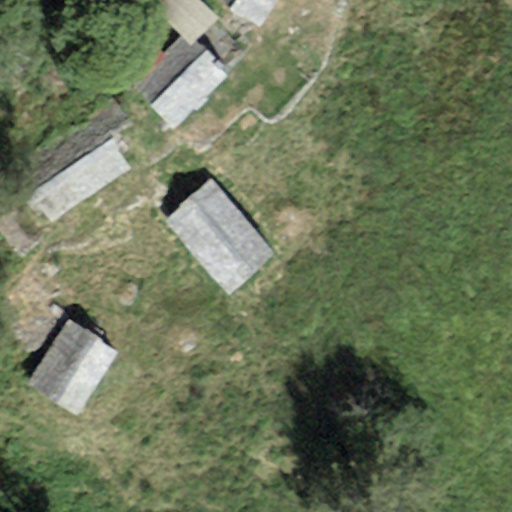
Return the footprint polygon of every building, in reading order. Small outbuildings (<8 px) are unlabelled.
[(195,0),(147,0),(145,3),(179,36),(189,46),(194,41),(216,20),(195,0)] [(220,0),(261,27),(279,0),(220,0)] [(170,131),(227,73),(194,41),(189,46),(179,36),(127,89),(170,131)] [(50,224),(131,168),(111,139),(130,126),(110,98),(11,168),(50,224)] [(275,255),(209,181),(161,223),(227,297),(275,255)] [(78,416),(118,353),(66,320),(26,383),(78,416)]
